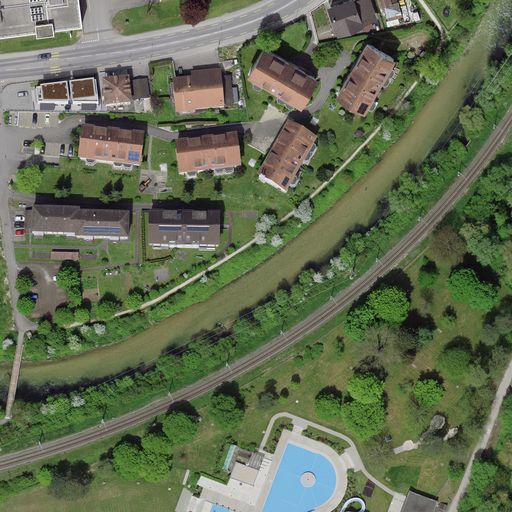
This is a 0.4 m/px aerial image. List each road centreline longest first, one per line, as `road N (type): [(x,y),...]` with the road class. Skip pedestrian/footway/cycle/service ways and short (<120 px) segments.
road 1 (primary): [(0,69),(198,36),(295,0)]
road 2 (residential): [(21,326),(0,158)]
road 3 (residential): [(453,511),(511,370)]
